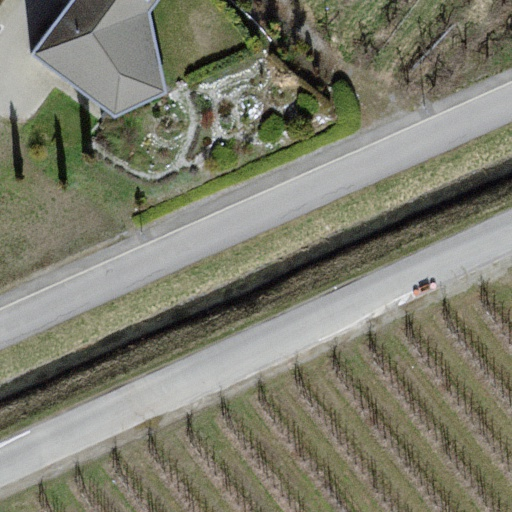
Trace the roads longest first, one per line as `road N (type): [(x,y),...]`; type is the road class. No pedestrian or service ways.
road 1 (unclassified): [(511,240),(0,474)]
road 2 (residential): [(0,325),(511,98)]
